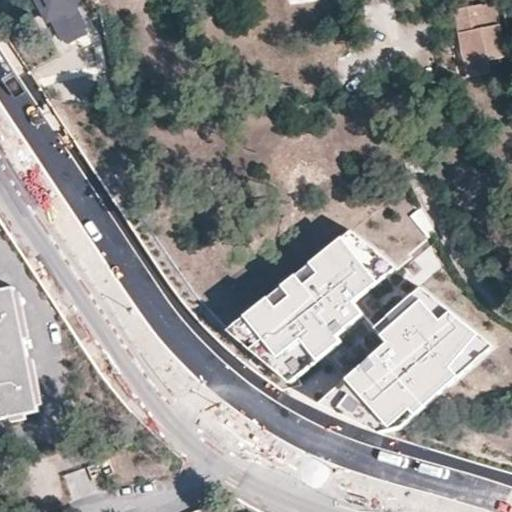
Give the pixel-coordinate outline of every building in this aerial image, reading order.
[(79,6),(75,0),(34,0),(47,23),(52,21),(62,40),(66,39),(80,31),(83,30),(73,10),(79,6)] [(99,3),(98,0),(85,0),(89,8),(99,3)] [(467,79),(497,75),(494,53),(502,51),(494,3),(455,11),(461,48),(454,49),(455,59),(463,58),(467,79)] [(84,40),(80,31),(66,39),(70,47),(84,40)] [(301,188),(331,161),(313,141),(301,152),(293,143),(275,160),(301,188)] [(356,236),(235,334),(290,392),(395,440),(500,345),(356,236)] [(0,293),(0,421),(21,418),(38,415),(14,291),(0,293)]
